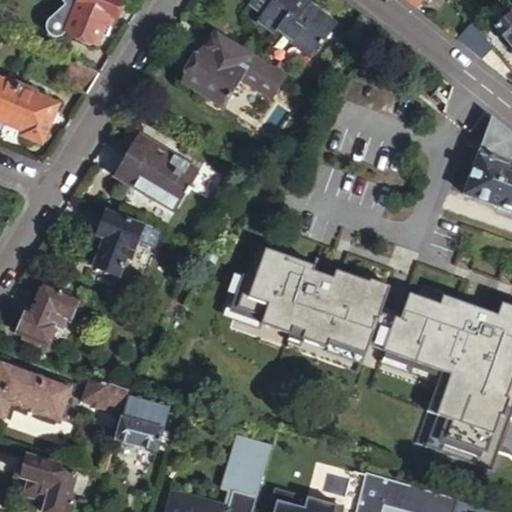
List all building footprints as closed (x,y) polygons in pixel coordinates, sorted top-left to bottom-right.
[(121,2),(115,0),(79,0),(67,33),(96,45),(107,18),(113,21),(121,2)] [(248,0),(246,5),(259,15),(254,21),(273,36),(277,31),(311,56),(337,22),(310,2),(306,0),(248,0)] [(373,27),(358,15),(343,36),(357,46),(373,27)] [(511,15),(496,30),(511,49),(511,15)] [(481,31),(473,22),(455,38),(481,57),(494,46),(481,31)] [(269,100),(285,74),(217,32),(196,65),(190,61),(181,76),(187,79),(185,83),(223,106),(238,81),(269,100)] [(100,73),(68,60),(59,82),(87,95),(100,73)] [(431,70),(421,62),(414,72),(424,80),(431,70)] [(2,123),(5,125),(23,86),(5,78),(3,83),(0,81),(0,127),(1,127),(2,123)] [(5,125),(26,134),(25,138),(39,145),(40,140),(43,142),(59,106),(38,98),(40,93),(23,86),(5,125)] [(511,134),(473,103),(464,124),(483,133),(462,186),(511,206),(511,134)] [(200,173),(138,135),(114,173),(177,211),(200,173)] [(143,242),(149,226),(136,221),(135,224),(103,213),(95,234),(103,236),(91,266),(117,275),(125,253),(132,255),(137,239),(143,242)] [(193,256),(199,244),(189,240),(182,252),(193,256)] [(259,248),(231,329),(359,374),(369,347),(383,352),(377,370),(435,390),(416,444),(492,471),(511,415),(511,306),(503,304),(499,316),(480,309),(475,323),(461,318),(463,313),(454,310),(410,294),(401,320),(382,313),(391,287),(371,281),(370,283),(341,273),(338,281),(324,276),(329,263),(317,259),(314,267),(259,248)] [(203,249),(200,258),(212,263),(215,254),(203,249)] [(97,308),(42,283),(30,311),(28,310),(18,332),(66,353),(75,332),(81,335),(86,323),(90,325),(97,308)] [(480,309),(457,301),(454,310),(463,313),(461,318),(475,323),(480,309)] [(126,392),(141,362),(129,356),(113,387),(126,392)] [(68,383),(0,360),(0,411),(2,413),(6,402),(55,420),(68,383)] [(123,404),(126,392),(113,387),(88,378),(80,398),(120,414),(123,404)] [(163,415),(123,404),(120,414),(114,436),(113,437),(166,453),(172,433),(159,429),(163,415)] [(81,476),(31,458),(23,481),(29,483),(25,495),(50,504),(46,511),(71,511),(74,503),(71,502),(81,476)] [(451,511),(455,501),(365,474),(354,511),(381,511),(383,504),(411,511),(451,511)] [(229,511),(231,508),(172,490),(165,511),(229,511)] [(305,505),(273,495),(267,511),(339,511),(342,504),(308,494),(305,505)] [(495,511),(458,502),(455,511),(495,511)]
